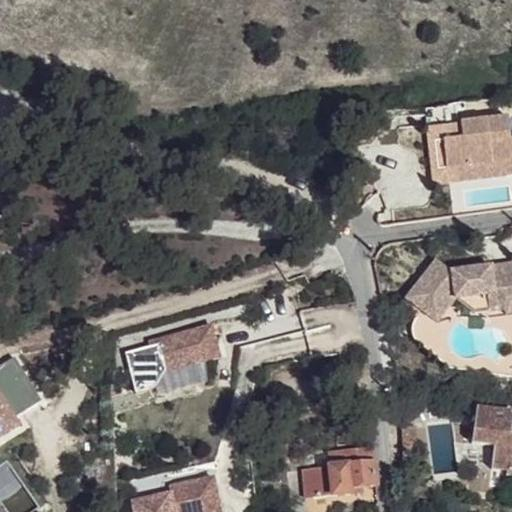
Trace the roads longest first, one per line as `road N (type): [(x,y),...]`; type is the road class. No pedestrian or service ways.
road 1 (unclassified): [(349,240),(284,196),(114,135),(0,83)]
road 2 (unclassified): [(384,511),(375,326),(349,240)]
road 3 (unclassified): [(349,240),(511,220)]
